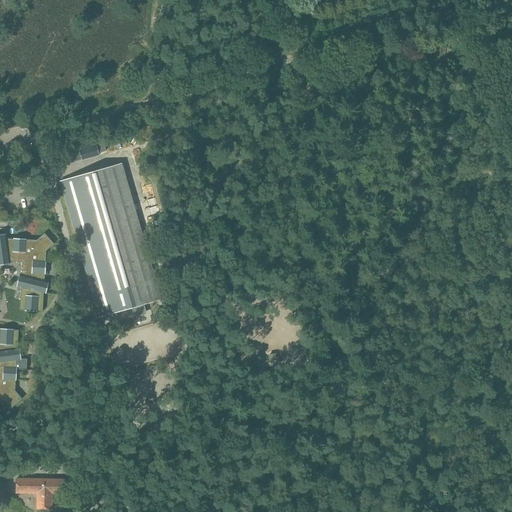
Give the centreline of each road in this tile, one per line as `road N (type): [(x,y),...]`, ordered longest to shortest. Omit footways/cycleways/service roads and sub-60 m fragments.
road 1 (track): [(511,107),(490,104),(460,14),(285,68)]
road 2 (unknown): [(330,213),(293,202),(255,216),(231,245),(217,241),(199,217),(147,225)]
road 3 (unknown): [(511,176),(473,190),(418,188),(341,246)]
road 4 (track): [(143,105),(285,68)]
